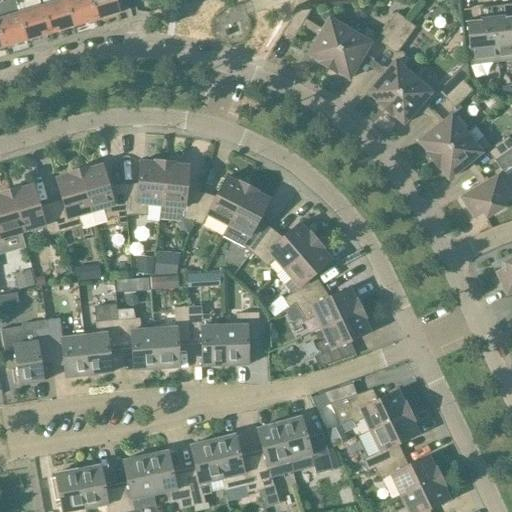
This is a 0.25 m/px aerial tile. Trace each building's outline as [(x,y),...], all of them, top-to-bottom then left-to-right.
[(19,12),(27,41),(50,34),(42,5),(39,6),(37,0),(20,0),(16,1),(19,12)] [(60,0),(42,5),(50,34),(73,27),(65,0),(60,0)] [(65,0),(73,27),(96,20),(90,0),(65,0)] [(120,13),(116,0),(90,0),(96,20),(120,13)] [(492,7),(492,8),(497,61),(511,59),(511,17),(505,18),(504,6),(492,7)] [(497,61),(492,8),(492,7),(479,9),(480,21),(467,22),(472,64),(497,61)] [(291,19),(291,20),(285,30),(300,28),(311,11),(308,10),(306,10),(304,11),(301,11),(299,12),(296,14),(295,15),(294,16),(292,18),(291,19)] [(0,17),(0,32),(5,48),(27,41),(19,12),(0,17)] [(376,41),(386,47),(406,21),(396,14),(376,41)] [(319,64),(327,69),(350,31),(329,19),(307,55),(319,63),(319,64)] [(415,28),(406,21),(386,47),(396,55),(415,28)] [(281,36),(292,42),(300,28),(285,30),(281,36)] [(366,28),(360,38),(350,31),(327,69),(336,74),(337,73),(349,80),(376,34),(366,28)] [(376,104),(384,111),(413,77),(403,69),(411,61),(402,53),(367,93),(378,103),(376,104)] [(437,91),(446,100),(464,83),(456,74),(437,91)] [(403,125),(431,93),(413,77),(384,111),(391,117),(393,116),(403,125)] [(473,92),(464,83),(446,100),(457,112),(418,142),(427,153),(426,154),(432,162),(467,135),(476,127),(458,105),(473,92)] [(483,137),(474,145),(467,135),(432,162),(437,169),(439,169),(448,180),(490,146),(483,137)] [(487,152),(494,162),(511,149),(511,142),(508,137),(487,152)] [(501,172),(511,164),(511,149),(494,162),(501,172)] [(138,190),(124,191),(127,217),(137,216),(147,216),(148,205),(161,206),(165,162),(155,161),(155,163),(141,162),(138,190)] [(165,162),(161,206),(184,209),(183,220),(192,223),(200,199),(186,195),(189,166),(175,165),(175,163),(165,162)] [(88,168),(79,170),(91,213),(95,226),(107,222),(107,220),(117,217),(119,225),(128,224),(127,217),(124,191),(110,193),(102,165),(89,169),(88,168)] [(64,206),(53,209),(60,234),(82,227),(83,229),(95,226),(91,213),(79,170),(69,173),(70,175),(56,179),(64,206)] [(200,199),(192,223),(202,226),(208,215),(228,226),(249,187),(240,183),(239,184),(226,177),(213,203),(200,199)] [(510,198),(497,177),(461,198),(474,220),(483,214),(486,219),(503,208),(501,204),(510,198)] [(19,188),(10,191),(22,233),(44,226),(48,237),(60,234),(53,209),(41,213),(33,186),(20,189),(19,188)] [(228,226),(223,237),(243,248),(252,254),(267,234),(256,225),(269,200),(257,193),(257,192),(249,187),(228,226)] [(1,195),(0,195),(0,239),(22,233),(10,191),(0,193),(1,195)] [(267,234),(252,254),(260,260),(266,268),(275,260),(283,270),(317,241),(310,234),(309,235),(300,224),(278,242),(267,234)] [(317,241),(283,270),(291,279),(284,285),(291,294),(284,300),(289,308),(290,307),(316,290),(309,279),(331,261),(322,250),(323,249),(317,241)] [(175,274),(177,256),(156,254),(154,273),(175,274)] [(505,269),(496,273),(506,296),(511,293),(511,259),(503,264),(505,269)] [(34,287),(30,270),(14,275),(19,291),(34,287)] [(316,290),(290,307),(295,304),(301,312),(305,322),(316,317),(321,329),(361,310),(357,301),(355,302),(349,289),(323,301),(316,290)] [(201,341),(202,367),(225,366),(223,326),(212,327),(210,315),(202,315),(201,307),(188,308),(189,342),(201,341)] [(176,328),(154,330),(157,370),(179,368),(177,342),(189,342),(188,308),(174,309),(176,328)] [(132,346),(134,371),(157,370),(154,330),(142,330),(139,319),(135,319),(133,309),(118,311),(120,347),(132,346)] [(321,355),(314,358),(319,369),(350,358),(344,345),(370,332),(364,320),(365,319),(361,310),(321,329),(326,340),(316,345),(321,355)] [(111,373),(108,348),(120,347),(118,311),(117,311),(117,321),(96,323),(96,335),(84,336),(89,376),(111,373)] [(237,314),(236,326),(223,326),(225,366),(247,366),(247,340),(259,340),(258,314),(237,314)] [(63,353),(66,379),(89,376),(84,336),(62,339),(60,319),(46,321),(51,355),(63,353)] [(43,382),(39,356),(51,355),(46,321),(21,325),(21,328),(0,331),(4,352),(14,350),(18,369),(11,371),(14,384),(20,383),(20,385),(43,382)] [(315,407),(327,400),(330,405),(340,426),(352,420),(354,425),(364,420),(370,432),(409,413),(405,404),(404,404),(398,391),(372,404),(366,392),(356,396),(352,384),(324,393),(324,392),(311,398),(315,407)] [(370,432),(379,452),(362,460),(368,472),(375,469),(397,458),(392,447),(418,435),(412,422),(413,422),(409,413),(370,432)] [(301,417),(279,424),(289,462),(301,459),(306,470),(314,468),(316,475),(333,470),(323,438),(308,442),(301,417)] [(264,454),(252,457),(261,490),(274,487),(271,479),(279,477),(293,473),(289,462),(279,424),(257,430),(264,454)] [(234,436),(212,441),(222,480),(224,491),(246,486),(248,494),(261,490),(252,457),(240,460),(234,436)] [(196,471),(184,474),(192,507),(205,504),(203,497),(211,495),(210,483),(222,480),(212,441),(190,447),(196,471)] [(167,452),(145,457),(154,496),(165,493),(169,504),(178,503),(179,510),(192,507),(184,474),(173,477),(167,452)] [(128,487),(117,489),(121,511),(133,511),(143,510),(156,507),(154,496),(145,457),(123,461),(128,487)] [(402,469),(397,458),(375,469),(380,480),(390,475),(400,496),(439,477),(436,469),(434,470),(428,457),(402,469)] [(100,466),(78,470),(85,510),(106,506),(107,511),(121,511),(117,489),(105,491),(100,466)] [(55,479),(52,479),(53,492),(53,493),(59,492),(62,511),(72,511),(85,510),(78,470),(55,474),(56,478),(55,479)] [(406,508),(396,511),(423,511),(449,500),(443,487),(444,487),(439,477),(400,496),(406,508)]
